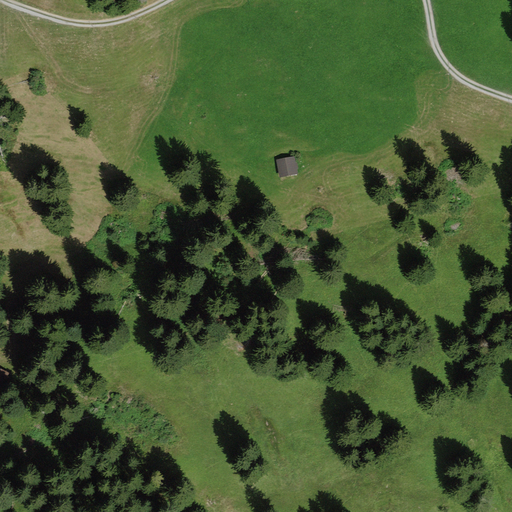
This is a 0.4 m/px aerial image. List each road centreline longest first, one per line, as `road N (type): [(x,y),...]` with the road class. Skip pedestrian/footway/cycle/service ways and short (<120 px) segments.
road 1 (track): [(0,0),(92,28),(167,0)]
road 2 (track): [(426,0),(441,57),(511,101)]
